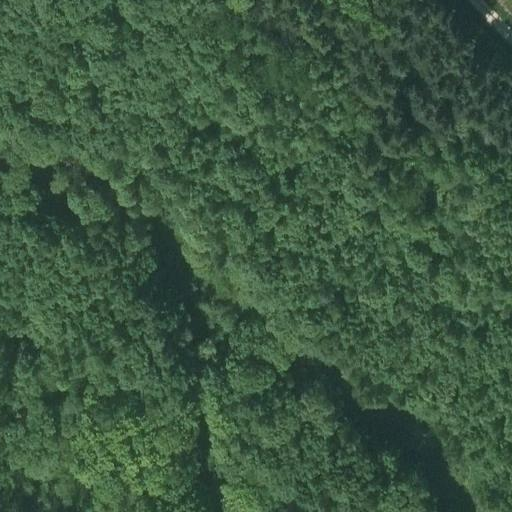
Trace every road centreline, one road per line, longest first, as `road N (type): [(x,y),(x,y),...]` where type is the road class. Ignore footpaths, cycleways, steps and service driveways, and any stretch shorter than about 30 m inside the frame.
road 1 (unknown): [(0,145),(123,186),(121,139),(162,102),(209,0)]
road 2 (unknown): [(298,0),(330,10),(391,51),(434,51),(490,15)]
